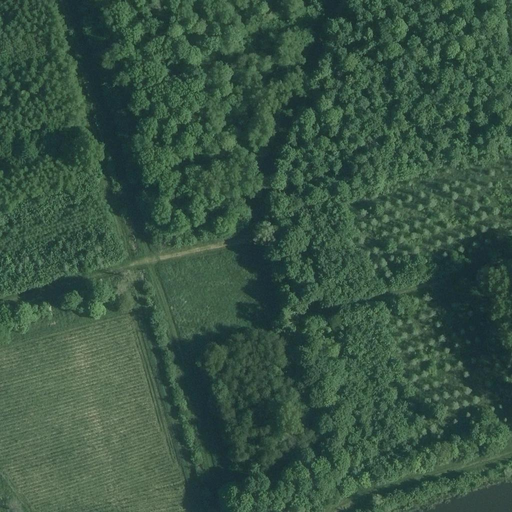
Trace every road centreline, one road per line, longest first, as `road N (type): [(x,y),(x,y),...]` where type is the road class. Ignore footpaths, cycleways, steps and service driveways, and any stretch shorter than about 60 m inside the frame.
road 1 (track): [(75,0),(218,511)]
road 2 (track): [(253,239),(253,213),(333,0)]
road 3 (track): [(336,511),(511,453)]
road 4 (track): [(0,303),(151,260)]
